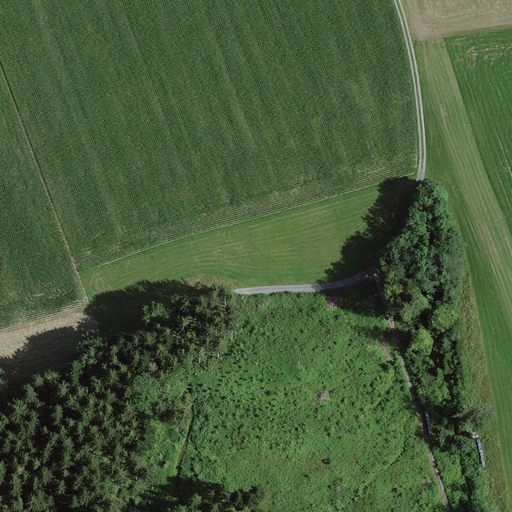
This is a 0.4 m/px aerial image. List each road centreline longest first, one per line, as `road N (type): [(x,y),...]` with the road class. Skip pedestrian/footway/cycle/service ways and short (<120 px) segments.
road 1 (track): [(161,511),(180,400),(160,316),(172,299),(375,270)]
road 2 (track): [(395,0),(414,75),(422,172),(393,251),(375,270)]
road 3 (track): [(375,270),(445,511)]
